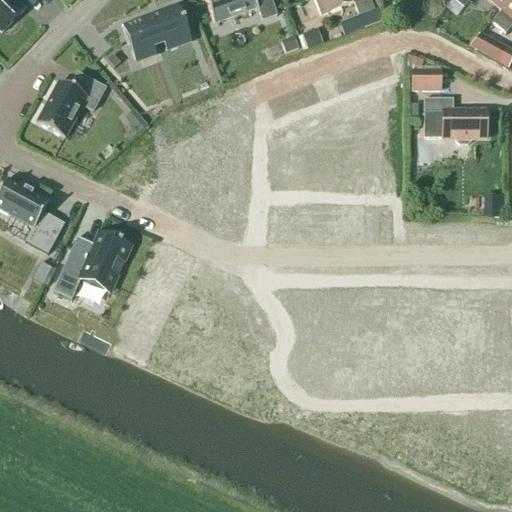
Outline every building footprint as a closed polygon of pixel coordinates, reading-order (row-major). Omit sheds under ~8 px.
[(0,0),(0,34),(1,36),(24,12),(14,2),(16,0),(0,0)] [(203,0),(213,27),(257,11),(262,24),(277,18),(269,0),(203,0)] [(314,0),(313,0),(320,18),(353,6),(358,19),(374,13),(368,0),(314,0)] [(471,0),(453,0),(452,2),(462,10),(471,0)] [(485,0),(501,13),(511,0),(485,0)] [(511,0),(501,13),(511,21),(511,0)] [(180,24),(175,10),(123,29),(129,46),(133,45),(139,62),(154,56),(151,50),(185,37),(182,27),(184,26),(183,23),(180,24)] [(322,47),(317,31),(302,36),(307,52),(322,47)] [(508,50),(481,36),(469,49),(499,65),(508,50)] [(280,44),(284,56),(298,51),(293,40),(280,44)] [(111,57),(105,63),(113,71),(119,66),(111,57)] [(441,72),(410,72),(410,93),(441,94),(441,72)] [(69,90),(59,85),(36,127),(64,142),(82,109),(92,114),(104,91),(77,77),(69,90)] [(452,115),(452,102),(423,102),(423,126),(442,126),(442,142),(455,142),(455,144),(459,148),(467,148),(470,145),(470,142),(486,142),(485,115),(452,115)] [(8,182),(7,181),(0,193),(0,213),(32,231),(25,244),(47,257),(63,227),(42,216),(49,204),(47,203),(47,204),(8,183),(8,182)] [(501,210),(502,199),(486,199),(486,210),(501,210)] [(98,237),(93,248),(76,240),(52,295),(71,304),(80,283),(109,295),(129,251),(121,247),(121,246),(118,244),(117,245),(98,237)] [(49,283),(55,270),(43,264),(37,278),(49,283)]
